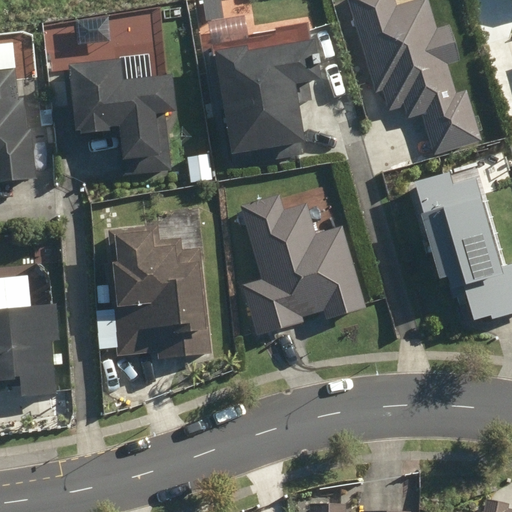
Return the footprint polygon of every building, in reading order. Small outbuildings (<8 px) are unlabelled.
[(250,0),(221,0),(202,3),(206,27),(253,20),(250,0)] [(436,156),(455,150),(455,151),(480,143),(464,92),(455,94),(447,68),(461,64),(449,27),(436,31),(426,0),(425,0),(396,9),(392,0),(347,0),(376,93),(384,90),(394,123),(423,114),(431,139),(436,156)] [(267,151),(306,145),(296,86),(320,82),(312,40),(252,50),(251,45),(216,51),(234,158),(267,153),(267,151)] [(34,164),(33,159),(30,129),(21,47),(0,49),(0,183),(36,180),(35,164),(34,164)] [(120,143),(123,175),(171,170),(165,112),(176,111),(172,78),(122,83),(120,62),(69,68),(77,137),(119,133),(120,143)] [(212,154),(187,155),(188,184),(213,184),(212,154)] [(453,174),(418,184),(445,277),(453,275),(459,296),(472,292),(481,321),(511,312),(511,266),(506,268),(481,179),(457,186),(453,174)] [(367,304),(344,228),(319,236),(309,204),(286,211),(281,195),(242,207),(264,281),(248,286),(263,335),(305,322),(303,316),(326,309),(328,316),(367,304)] [(156,226),(109,231),(113,265),(109,266),(119,358),(158,354),(159,362),(212,356),(207,312),(201,255),(200,255),(199,250),(181,252),(180,238),(158,240),(156,226)] [(399,228),(390,231),(395,248),(405,245),(399,228)] [(0,380),(19,379),(20,398),(57,395),(55,374),(52,343),(60,343),(56,306),(48,307),(48,306),(0,310),(0,380)]
